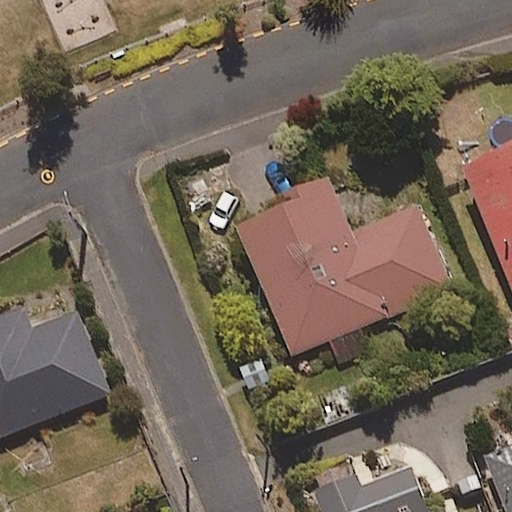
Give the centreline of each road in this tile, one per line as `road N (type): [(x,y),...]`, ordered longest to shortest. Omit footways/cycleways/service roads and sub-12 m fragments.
road 1 (residential): [(487,0),(206,86),(83,135)]
road 2 (residential): [(235,511),(83,135)]
